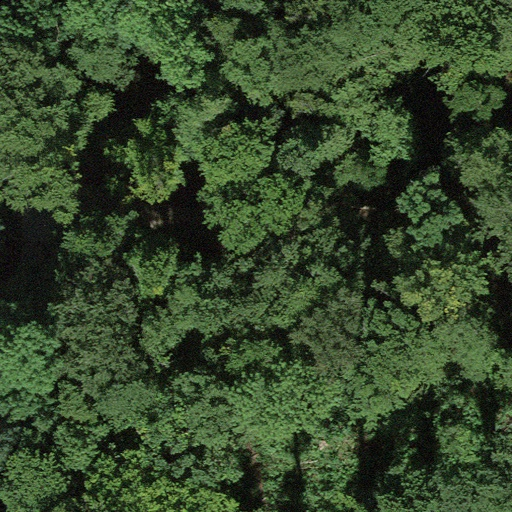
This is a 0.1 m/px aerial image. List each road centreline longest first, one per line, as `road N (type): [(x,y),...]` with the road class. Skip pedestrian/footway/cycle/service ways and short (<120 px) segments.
road 1 (track): [(0,357),(116,268),(359,173),(511,178)]
road 2 (track): [(0,158),(53,227),(116,268)]
